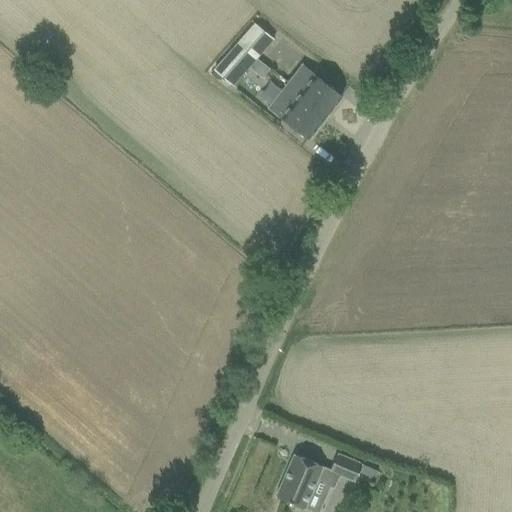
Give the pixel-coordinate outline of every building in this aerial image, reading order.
[(238,42),(257,57),(273,39),(254,24),(238,42)] [(257,57),(238,42),(213,71),(232,86),(257,57)] [(314,109),(325,117),(341,96),(302,65),(289,82),(318,105),(314,109)] [(318,105),(289,82),(269,108),(308,139),(325,117),(314,109),(318,105)] [(294,454),(275,497),(304,509),(323,466),(294,454)] [(354,482),(362,464),(337,454),(329,471),(354,482)]
